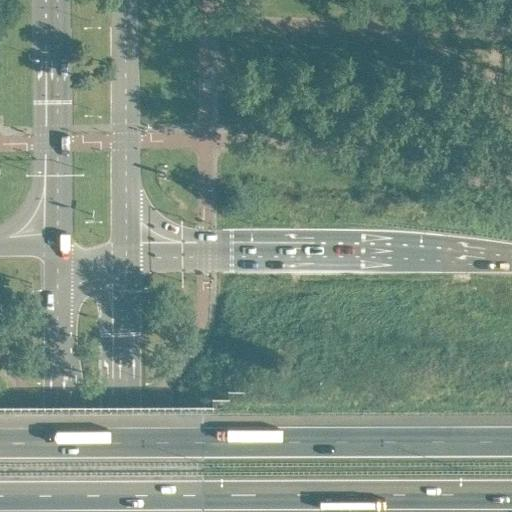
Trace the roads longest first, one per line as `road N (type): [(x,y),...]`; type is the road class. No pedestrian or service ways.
road 1 (motorway): [(0,495),(511,492)]
road 2 (motorway): [(511,441),(0,443)]
road 3 (motorway): [(511,263),(341,248),(124,252)]
road 4 (secondary): [(124,252),(123,0)]
road 5 (secondary): [(56,0),(57,246)]
road 6 (primary): [(57,313),(59,511)]
road 7 (primary): [(125,511),(124,321)]
